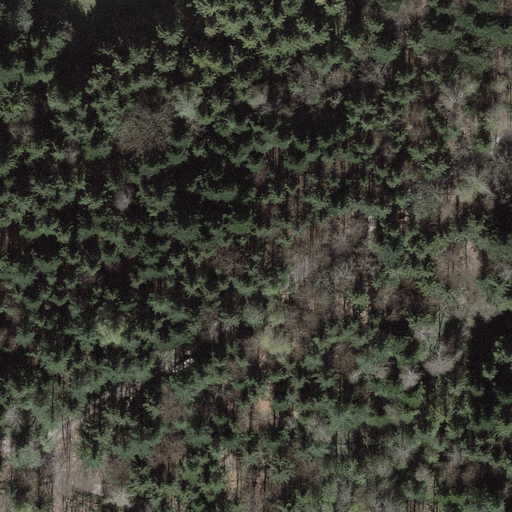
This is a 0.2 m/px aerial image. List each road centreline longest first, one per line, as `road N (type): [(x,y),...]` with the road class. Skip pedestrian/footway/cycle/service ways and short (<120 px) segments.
road 1 (track): [(0,449),(511,110)]
road 2 (track): [(0,452),(151,511)]
